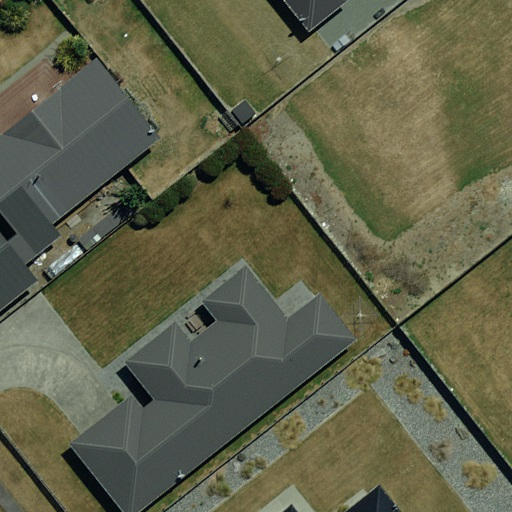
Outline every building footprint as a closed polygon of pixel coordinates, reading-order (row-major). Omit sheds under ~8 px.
[(291,0),(313,26),(344,0),(291,0)] [(88,44),(0,111),(0,217),(17,240),(156,133),(88,44)] [(0,309),(36,279),(0,236),(0,309)] [(137,383),(56,443),(107,511),(116,511),(349,341),(314,294),(281,317),(246,269),(121,361),(137,383)] [(280,511),(276,508),(271,511),(385,511),(361,481),(321,511),(280,511)]
